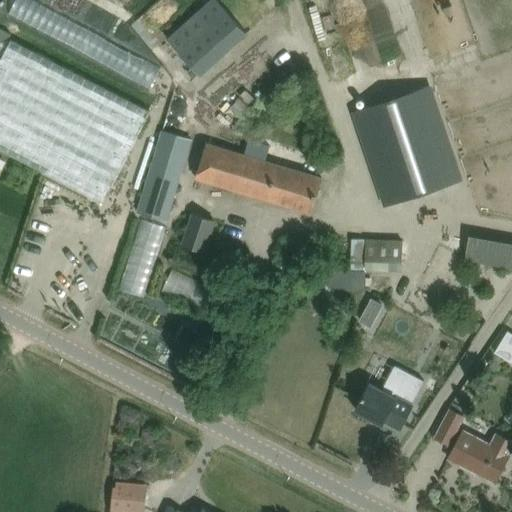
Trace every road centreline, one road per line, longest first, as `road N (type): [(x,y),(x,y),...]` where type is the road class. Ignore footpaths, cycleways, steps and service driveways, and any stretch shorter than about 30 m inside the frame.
road 1 (tertiary): [(365,511),(0,319)]
road 2 (unclassified): [(365,511),(511,292)]
